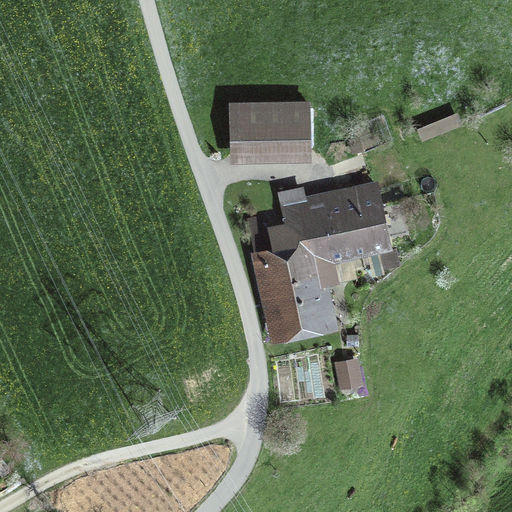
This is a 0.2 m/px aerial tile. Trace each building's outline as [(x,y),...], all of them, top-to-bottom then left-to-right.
[(237,146),(307,144),(307,104),(237,106),(237,146)] [(259,252),(264,251),(311,240),(320,277),(327,275),(326,271),(341,268),(339,256),(390,245),(376,182),(306,198),(304,188),(283,193),(290,225),(272,229),(260,217),(252,219),(259,252)] [(413,201),(409,186),(386,193),(390,207),(413,201)] [(329,318),(320,277),(311,240),(264,251),(281,329),(329,318)] [(361,380),(357,359),(340,362),(344,383),(361,380)]
